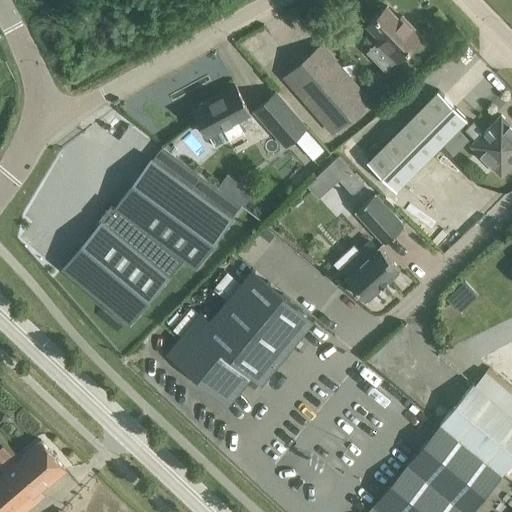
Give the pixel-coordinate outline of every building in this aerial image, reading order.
[(378,39),(398,60),(422,36),(403,16),(400,18),(387,5),(368,23),(381,37),(378,39)] [(321,45),(286,75),(334,130),(369,100),(321,45)] [(195,109),(208,135),(251,112),(235,84),(214,95),(215,98),(195,109)] [(368,160),(397,189),(468,118),(439,89),(368,160)] [(256,109),(286,144),(306,126),(276,91),(256,109)] [(472,121),(464,129),(475,140),(471,144),(500,174),(511,162),(511,126),(500,115),(484,132),(472,121)] [(315,139),(304,149),(313,159),(324,149),(315,139)] [(152,157),(115,207),(184,257),(197,267),(233,217),(242,204),(218,186),(163,146),(154,158),(152,157)] [(350,169),(340,178),(353,193),(363,183),(350,169)] [(356,210),(385,242),(405,224),(376,192),(356,210)] [(103,219),(63,267),(130,323),(184,257),(115,207),(115,206),(105,221),(103,219)] [(266,227),(261,234),(269,241),(275,234),(266,227)] [(354,243),(334,261),(346,275),(367,299),(401,268),(379,245),(366,256),(359,248),(354,243)] [(167,353),(229,404),(253,375),(262,383),(315,319),(253,268),(211,318),(202,311),(167,353)] [(461,278),(442,296),(453,309),(473,291),(461,278)] [(366,511),(470,511),(511,462),(511,413),(474,382),(366,511)] [(0,474),(0,511),(24,511),(45,494),(42,490),(67,469),(42,439),(0,474)]
